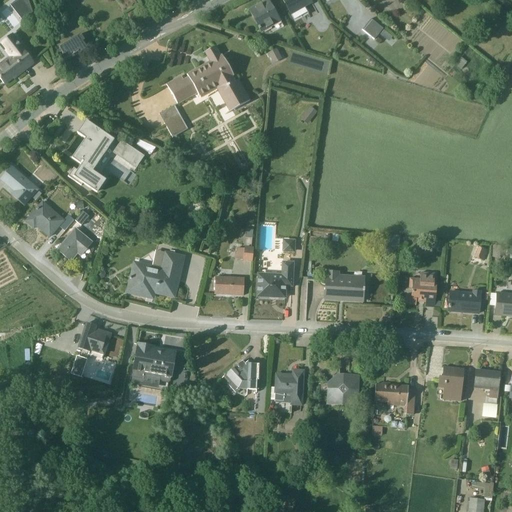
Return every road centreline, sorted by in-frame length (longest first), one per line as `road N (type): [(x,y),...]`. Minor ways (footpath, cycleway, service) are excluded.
road 1 (residential): [(0,231),(70,294),(122,316),(511,345)]
road 2 (residential): [(0,141),(152,34),(224,0)]
